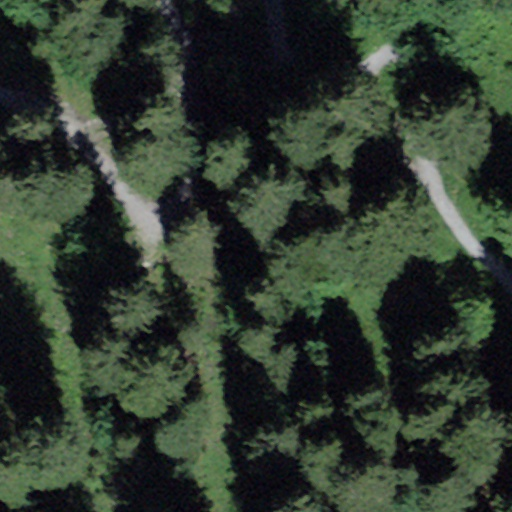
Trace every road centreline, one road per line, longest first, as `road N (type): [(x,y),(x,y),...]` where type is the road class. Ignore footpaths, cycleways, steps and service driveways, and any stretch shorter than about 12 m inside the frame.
road 1 (track): [(511,285),(382,112),(298,69),(271,0)]
road 2 (track): [(188,0),(203,56),(180,106),(124,124),(0,97)]
